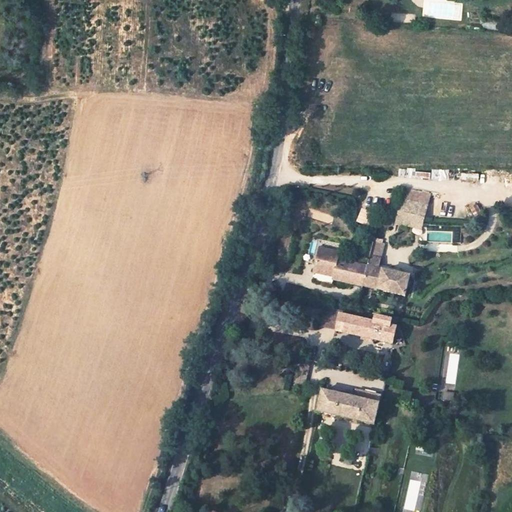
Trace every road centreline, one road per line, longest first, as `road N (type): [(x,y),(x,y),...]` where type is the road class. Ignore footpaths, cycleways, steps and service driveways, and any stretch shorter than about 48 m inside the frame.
road 1 (tertiary): [(163,511),(272,168),(296,0)]
road 2 (unknown): [(272,168),(489,195)]
